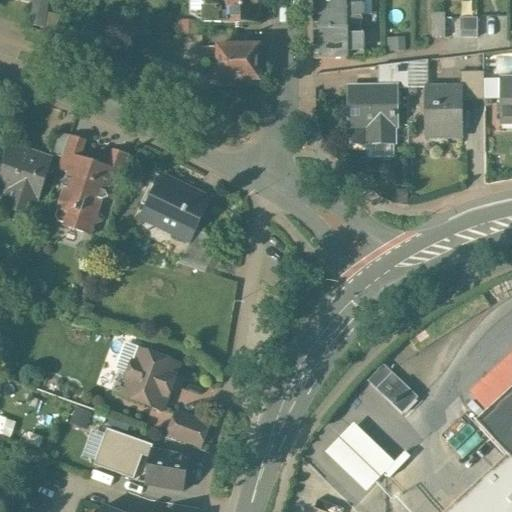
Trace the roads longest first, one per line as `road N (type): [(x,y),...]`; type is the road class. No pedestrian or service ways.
road 1 (residential): [(273,184),(155,126),(0,71)]
road 2 (tertiary): [(387,279),(305,362),(280,404),(247,511)]
road 3 (residential): [(284,0),(286,109),(273,184)]
road 4 (residential): [(387,279),(345,230),(273,184)]
road 5 (tertiary): [(387,279),(451,243),(511,224)]
